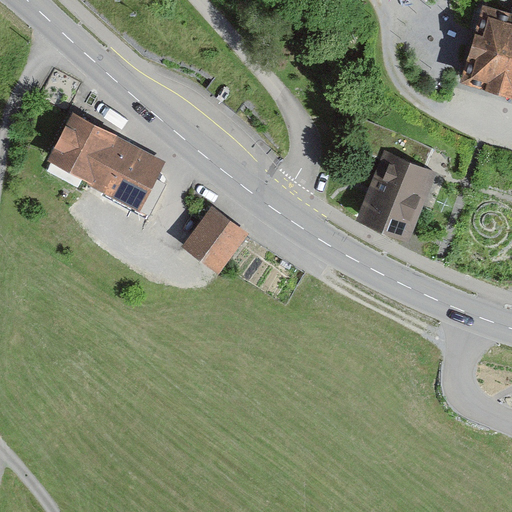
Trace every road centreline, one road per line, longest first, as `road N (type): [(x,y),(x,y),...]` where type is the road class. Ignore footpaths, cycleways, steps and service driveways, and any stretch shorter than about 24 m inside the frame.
road 1 (primary): [(511,329),(396,283),(310,234),(61,31)]
road 2 (unclassified): [(0,170),(25,81),(61,31)]
